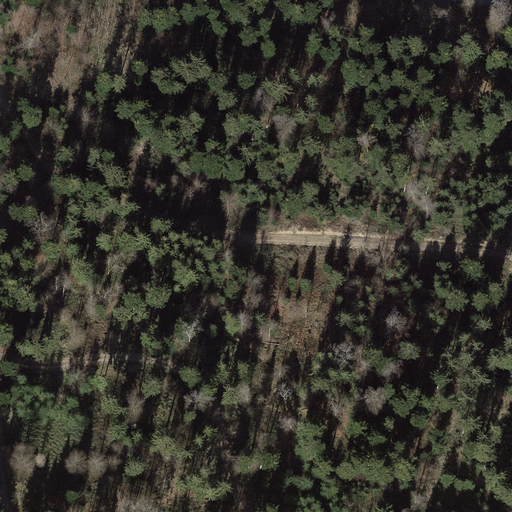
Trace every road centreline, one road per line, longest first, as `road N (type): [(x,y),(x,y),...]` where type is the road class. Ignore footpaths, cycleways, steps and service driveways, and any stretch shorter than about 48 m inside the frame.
road 1 (track): [(0,101),(52,168),(191,230),(511,256)]
road 2 (track): [(249,511),(209,397),(187,372),(151,360),(0,358)]
